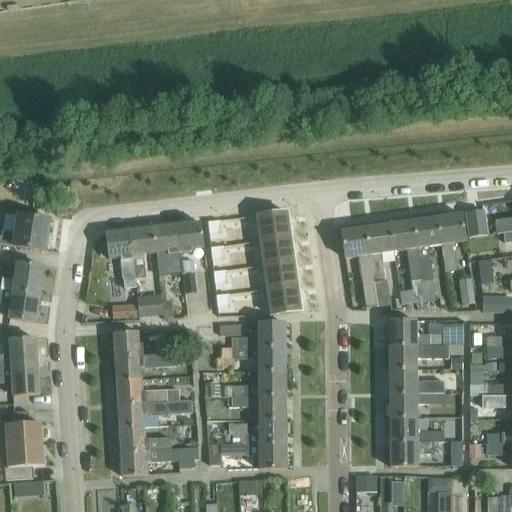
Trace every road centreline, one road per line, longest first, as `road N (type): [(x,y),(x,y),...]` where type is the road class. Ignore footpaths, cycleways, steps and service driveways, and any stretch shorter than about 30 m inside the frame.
road 1 (residential): [(316,191),(81,221),(60,328),(71,511)]
road 2 (residential): [(336,511),(332,312),(316,191)]
road 3 (residential): [(511,174),(316,191)]
